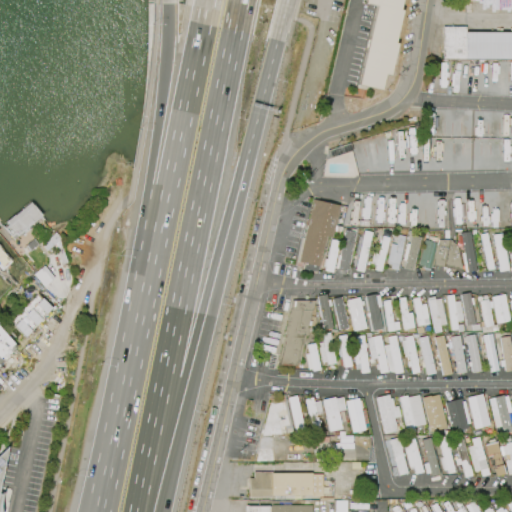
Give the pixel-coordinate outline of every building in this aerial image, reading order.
[(401,0),(364,0),(364,3),(376,6),(357,85),(380,90),(384,74),(388,75),(396,44),(393,43),(401,11),(399,10),(401,0)] [(511,59),(442,59),(442,27),(465,27),(465,32),(511,32),(511,59)] [(312,200),(310,209),(298,262),(318,267),(325,236),(331,237),(338,206),(312,200)] [(14,216),(30,203),(41,216),(26,229),(28,231),(24,234),(22,232),(16,238),(14,235),(11,238),(3,229),(7,225),(5,222),(13,215),(14,216)] [(356,230),(347,272),(337,269),(345,230),(350,231),(350,229),(356,230)] [(371,233),(362,272),(354,271),(363,231),(371,233)] [(468,232),(475,271),(466,273),(459,233),(468,232)] [(486,233),(493,270),(486,271),(479,235),(486,233)] [(498,272),(492,235),(502,234),(508,271),(498,272)] [(404,237),(396,271),(390,269),(398,235),(404,237)] [(420,238),(412,271),(402,268),(410,235),(420,238)] [(389,238),(380,272),(374,270),(382,236),(389,238)] [(25,246),(33,239),(38,244),(29,251),(25,246)] [(338,241),(331,273),(323,271),(330,240),(338,241)] [(417,265),(424,240),(436,243),(430,269),(423,268),(424,266),(417,265)] [(432,268),(438,240),(449,240),(457,247),(461,272),(443,267),(432,268)] [(0,251),(10,262),(0,271),(0,251)] [(60,265),(57,252),(62,251),(66,263),(60,265)] [(43,287),(33,274),(43,266),(53,278),(43,287)] [(465,326),(460,295),(469,293),(474,324),(465,326)] [(372,331),(365,296),(374,294),(381,329),(372,331)] [(322,330),(316,296),(326,295),(332,329),(322,330)] [(450,330),(446,296),(452,295),(457,329),(450,330)] [(496,324),(491,297),(504,295),(509,321),(496,324)] [(331,299),(341,297),(347,328),(338,330),(331,299)] [(358,297),(366,329),(353,332),(346,300),(358,297)] [(402,330),(397,299),(404,297),(409,328),(402,330)] [(434,333),(427,298),(433,297),(441,332),(434,333)] [(35,304),(44,315),(51,308),(41,298),(35,304)] [(417,327),(412,299),(418,298),(423,326),(417,327)] [(387,332),(382,301),(389,300),(394,331),(387,332)] [(484,328),(479,301),(487,300),(492,326),(484,328)] [(314,301),(292,301),(276,369),(276,370),(298,367),(314,301)] [(24,315),(34,326),(40,320),(30,309),(24,315)] [(13,326),(19,320),(30,331),(23,337),(13,326)] [(0,329),(16,348),(11,352),(9,350),(8,350),(7,349),(6,349),(10,353),(7,355),(5,353),(0,358),(0,360),(1,361),(0,361),(0,329)] [(329,333),(334,364),(326,365),(321,334),(329,333)] [(488,372),(482,336),(491,334),(497,371),(488,372)] [(343,368),(338,336),(345,335),(351,367),(343,368)] [(474,335),(481,371),(471,373),(465,336),(474,335)] [(363,336),(368,373),(360,374),(359,369),(355,370),(351,344),(356,344),(355,337),(363,336)] [(379,336),(387,372),(379,374),(371,337),(379,336)] [(395,336),(402,373),(394,374),(387,337),(395,336)] [(411,336),(419,373),(411,374),(404,337),(411,336)] [(426,336),(435,373),(426,375),(417,338),(426,336)] [(442,336),(451,374),(442,376),(434,338),(442,336)] [(456,374),(450,337),(459,336),(465,372),(456,374)] [(508,336),(511,363),(511,370),(504,372),(499,338),(508,336)] [(306,345),(314,344),(319,370),(311,372),(306,345)] [(474,430),(467,398),(482,394),(490,426),(474,430)] [(384,434),(375,398),(388,395),(389,399),(391,398),(393,407),(397,407),(400,416),(394,418),(397,431),(384,434)] [(418,395),(426,424),(413,427),(414,432),(407,434),(398,398),(406,396),(407,398),(418,395)] [(430,433),(421,398),(429,396),(429,397),(438,395),(446,428),(430,433)] [(295,396),(304,435),(295,437),(287,398),(295,396)] [(493,398),(503,396),(511,432),(502,434),(493,398)] [(312,432),(303,399),(311,397),(319,430),(312,432)] [(328,432),(321,400),(333,397),(341,429),(328,432)] [(352,433),(344,401),(357,398),(364,430),(352,433)] [(461,399),(468,429),(452,433),(444,403),(461,399)] [(287,436),(274,436),(274,463),(253,463),(268,402),(274,403),(283,401),(289,426),(284,427),(287,436)] [(413,437),(422,473),(415,475),(413,467),(409,468),(404,448),(408,447),(406,439),(413,437)] [(461,437),(472,476),(464,478),(454,439),(461,437)] [(478,437),(488,475),(480,477),(470,439),(478,437)] [(397,476),(388,440),(397,438),(406,474),(397,476)] [(430,438),(439,474),(430,476),(421,440),(430,438)] [(446,439),(454,473),(447,475),(438,441),(446,439)] [(496,442),(505,474),(496,476),(491,467),(490,468),(484,445),(496,442)] [(511,442),(511,474),(508,475),(505,461),(506,461),(504,455),(501,456),(498,447),(505,446),(505,444),(511,442)] [(248,498),(247,478),(253,478),(253,472),(271,472),(271,474),(311,473),(311,475),(321,474),(321,497),(310,497),(310,496),(271,496),(271,498),(248,498)] [(334,511),(334,501),(345,501),(345,511),(334,511)]
